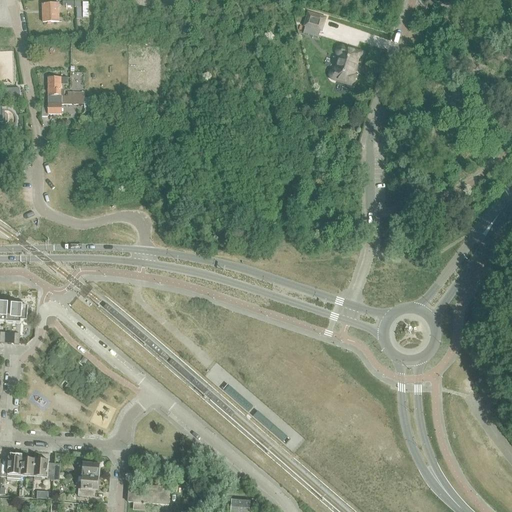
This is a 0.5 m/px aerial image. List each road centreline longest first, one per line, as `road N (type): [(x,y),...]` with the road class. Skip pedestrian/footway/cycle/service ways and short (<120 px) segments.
road 1 (tertiary): [(352,306),(164,253),(0,249)]
road 2 (tertiary): [(0,260),(112,260),(187,271),(347,322)]
road 3 (residential): [(352,306),(370,254),(369,141),(401,36)]
road 4 (residential): [(123,444),(7,437),(12,374),(32,349)]
road 5 (residential): [(292,511),(152,390)]
road 6 (residential): [(32,349),(43,310),(52,311),(152,390)]
road 7 (primary): [(399,359),(414,453),(462,511)]
road 8 (primary): [(465,511),(424,443),(417,360)]
road 9 (primary): [(432,321),(496,214)]
road 10 (primary): [(496,214),(417,309)]
